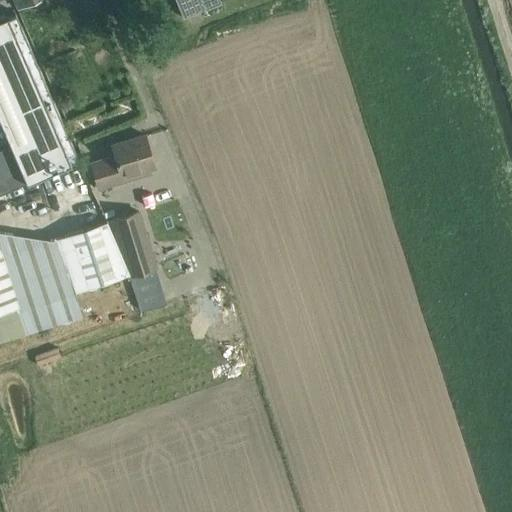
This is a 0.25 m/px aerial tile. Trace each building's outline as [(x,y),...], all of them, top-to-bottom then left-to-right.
[(14,0),(18,9),(38,0),(14,0)] [(97,0),(82,0),(88,12),(100,6),(97,0)] [(175,0),(183,18),(220,2),(218,0),(175,0)] [(0,119),(11,144),(0,148),(0,192),(27,181),(27,182),(78,160),(15,12),(0,18),(0,119)] [(112,145),(115,156),(91,163),(99,188),(127,174),(130,178),(138,175),(138,170),(155,165),(145,135),(112,145)] [(103,190),(107,200),(122,195),(118,184),(103,190)] [(153,268),(156,267),(138,209),(110,218),(128,276),(130,275),(153,268)] [(57,237),(75,291),(125,275),(107,221),(57,237)] [(0,314),(16,309),(0,254),(0,314)] [(174,259),(170,266),(174,277),(186,273),(181,257),(174,259)] [(153,268),(130,275),(141,311),(164,304),(153,268)]
